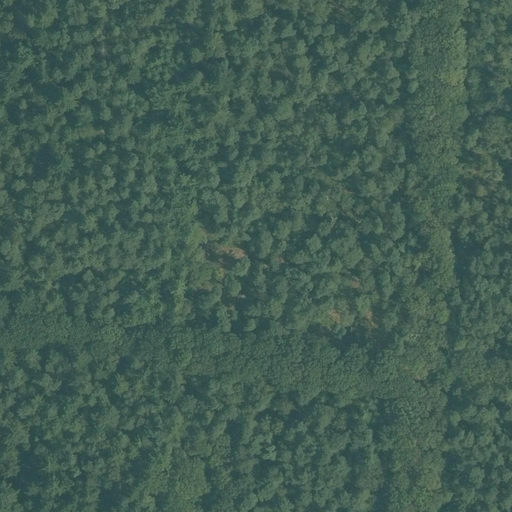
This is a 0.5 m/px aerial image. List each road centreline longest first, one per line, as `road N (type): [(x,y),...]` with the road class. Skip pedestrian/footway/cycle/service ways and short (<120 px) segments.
road 1 (track): [(164,511),(239,0)]
road 2 (track): [(448,0),(416,511)]
road 3 (track): [(0,319),(425,364)]
road 4 (unknown): [(511,143),(487,136),(481,0)]
